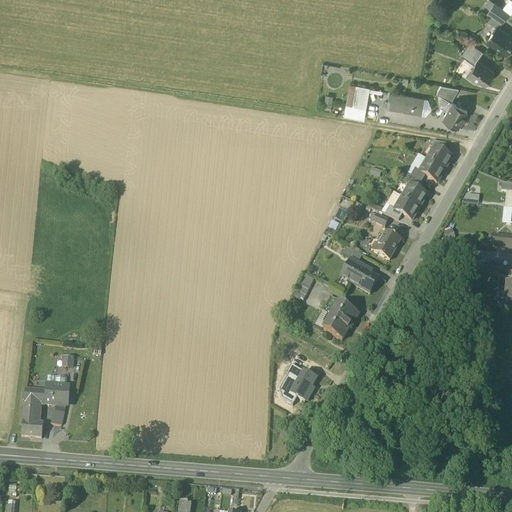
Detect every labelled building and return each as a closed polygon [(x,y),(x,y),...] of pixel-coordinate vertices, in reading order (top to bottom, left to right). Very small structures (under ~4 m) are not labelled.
[(510,14),(511,11),(511,0),(509,0),(503,9),(510,14)] [(508,17),(510,14),(503,9),(494,3),(486,14),(491,16),(492,15),(502,23),(507,16),(508,17)] [(492,15),(491,16),(487,22),(496,28),(496,27),(498,28),(502,23),(492,15)] [(487,40),(505,53),(511,44),(511,38),(498,28),(496,27),(496,28),(487,40)] [(461,56),(469,62),(474,55),(478,57),(482,52),(474,46),(469,44),(461,56)] [(473,64),(476,59),(478,57),(474,55),(469,62),(473,64)] [(478,80),(484,85),(493,72),(476,59),(473,64),(465,75),(476,82),(478,80)] [(344,115),(362,119),(368,87),(350,84),(344,115)] [(436,94),(451,102),(459,89),(441,86),(436,94)] [(422,114),(423,108),(412,106),(413,98),(389,94),(387,108),(422,114)] [(424,100),(413,98),(412,106),(423,108),(424,100)] [(457,127),(458,127),(467,111),(452,103),(443,118),(457,127)] [(434,149),(442,154),(447,145),(431,142),(429,147),(434,150),(434,149)] [(434,150),(427,161),(444,172),(451,159),(442,154),(434,149),(434,150)] [(437,184),(444,172),(427,161),(420,173),(419,174),(425,177),(437,184)] [(415,170),(410,178),(421,184),(425,177),(419,174),(420,173),(415,170)] [(417,191),(421,184),(410,178),(405,185),(409,187),(417,191)] [(501,193),(511,193),(511,185),(502,185),(501,193)] [(409,187),(402,199),(419,209),(426,197),(417,191),(409,187)] [(479,205),(479,197),(465,195),(464,204),(479,205)] [(411,221),(419,209),(402,199),(394,211),(402,216),(411,221)] [(384,216),(398,222),(402,216),(394,211),(389,208),(384,216)] [(511,210),(506,210),(504,210),(502,225),(511,227),(511,226),(511,210)] [(373,223),(384,229),(388,222),(376,217),(373,223)] [(374,255),(389,263),(401,241),(387,233),(374,255)] [(493,249),(511,251),(511,244),(511,238),(495,237),(493,249)] [(351,262),(357,265),(361,259),(346,250),(342,257),(351,262)] [(349,285),(350,285),(360,267),(357,265),(351,262),(341,280),(349,285)] [(373,274),(360,267),(350,285),(370,297),(379,281),(371,276),(373,274)] [(293,298),(303,303),(314,282),(304,277),(293,298)] [(323,332),(342,343),(348,332),(350,332),(359,316),(338,304),(323,332)] [(62,369),(73,369),(74,357),(63,356),(62,369)] [(288,375),(298,381),(303,373),(291,366),(287,374),(288,375)] [(297,398),(307,404),(314,392),(311,390),(317,381),(303,373),(298,381),(290,395),(296,398),(297,398)] [(288,375),(279,390),(281,399),(292,406),(297,398),(296,398),(290,395),(298,381),(288,375)] [(46,406),(65,408),(69,388),(47,387),(46,392),(46,406)] [(39,406),(46,406),(46,392),(25,391),(24,404),(31,405),(39,406)] [(24,404),(23,423),(21,438),(42,440),(43,424),(37,424),(30,423),(31,405),(24,404)] [(30,423),(37,424),(39,406),(31,405),(30,423)] [(51,426),(62,427),(64,415),(53,413),(51,426)] [(14,511),(15,503),(9,502),(7,511),(14,511)]
